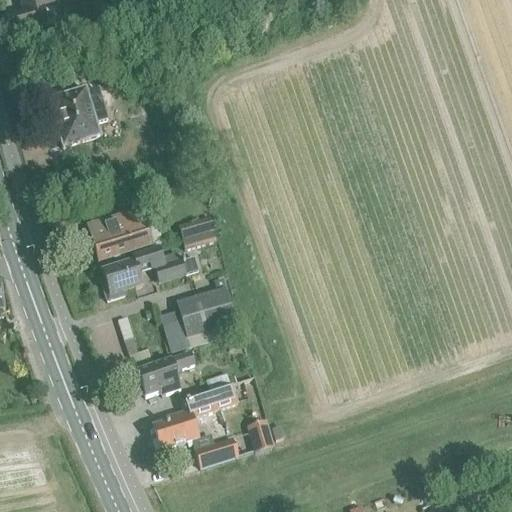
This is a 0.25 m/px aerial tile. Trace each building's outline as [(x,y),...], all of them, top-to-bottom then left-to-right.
[(56,7),(54,0),(18,0),(21,14),(6,17),(10,37),(48,28),(43,10),(56,7)] [(106,14),(111,32),(144,22),(138,4),(106,14)] [(87,93),(48,103),(62,151),(100,139),(96,127),(107,123),(98,91),(87,94),(87,93)] [(151,247),(152,251),(161,249),(162,248),(155,224),(145,228),(140,214),(104,226),(103,224),(87,229),(98,264),(151,247)] [(209,221),(194,225),(198,237),(213,232),(209,221)] [(181,242),(183,253),(215,244),(212,234),(181,242)] [(161,249),(152,251),(152,253),(132,259),(132,267),(103,274),(111,300),(143,289),(139,278),(155,274),(159,287),(199,274),(194,260),(180,264),(176,254),(161,259),(159,250),(161,249)] [(180,324),(162,329),(170,355),(225,339),(223,330),(235,327),(230,309),(225,292),(216,295),(175,306),(177,313),(180,324)] [(152,314),(144,316),(147,324),(154,322),(152,314)] [(116,323),(131,369),(150,362),(147,352),(137,355),(125,319),(116,323)] [(175,376),(194,370),(191,358),(171,365),(138,376),(145,400),(160,396),(161,399),(181,393),(175,376)] [(205,386),(208,395),(231,387),(228,378),(205,386)] [(237,408),(232,389),(231,387),(208,395),(205,386),(183,393),(187,404),(168,410),(169,414),(155,419),(163,444),(199,431),(197,421),(237,408)] [(266,424),(245,430),(253,457),(274,451),(266,424)] [(280,429),(271,432),(275,443),(283,441),(280,429)] [(193,452),(199,471),(238,459),(232,440),(193,452)]
